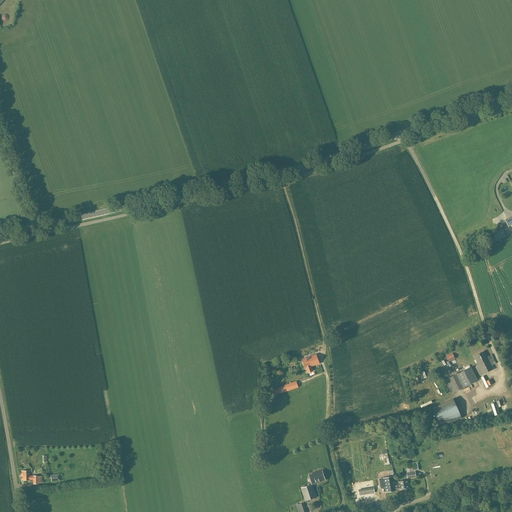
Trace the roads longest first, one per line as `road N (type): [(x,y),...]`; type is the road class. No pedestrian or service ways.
road 1 (secondary): [(33,227),(282,171),(511,92)]
road 2 (unclassified): [(349,511),(511,470)]
